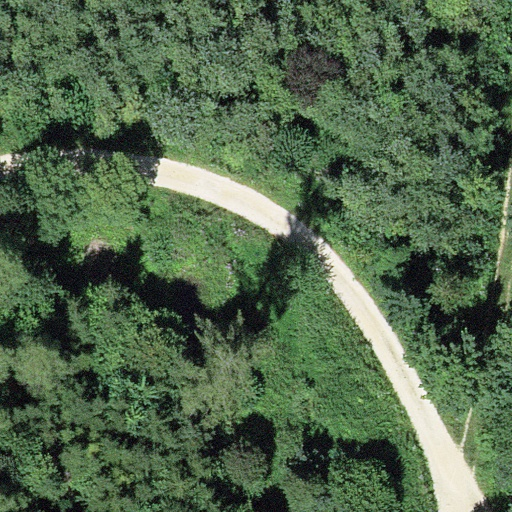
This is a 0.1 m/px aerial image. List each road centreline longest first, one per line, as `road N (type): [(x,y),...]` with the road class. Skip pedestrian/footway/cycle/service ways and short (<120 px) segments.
road 1 (track): [(0,165),(93,156),(184,168),(259,208),(319,256),(405,373),(477,511)]
road 2 (track): [(511,78),(490,192),(470,497)]
